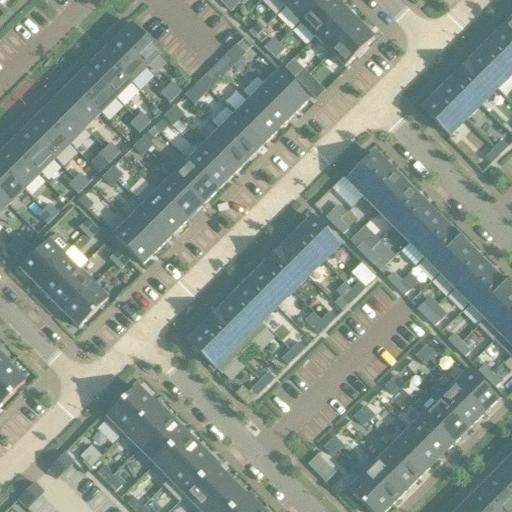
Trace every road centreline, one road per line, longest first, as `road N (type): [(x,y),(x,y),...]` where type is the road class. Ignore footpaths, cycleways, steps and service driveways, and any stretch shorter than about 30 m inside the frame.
road 1 (residential): [(374,104),(137,346)]
road 2 (residential): [(309,511),(137,346)]
road 3 (residential): [(374,104),(511,243)]
road 4 (residential): [(86,0),(0,85)]
road 5 (residential): [(0,306),(83,393)]
